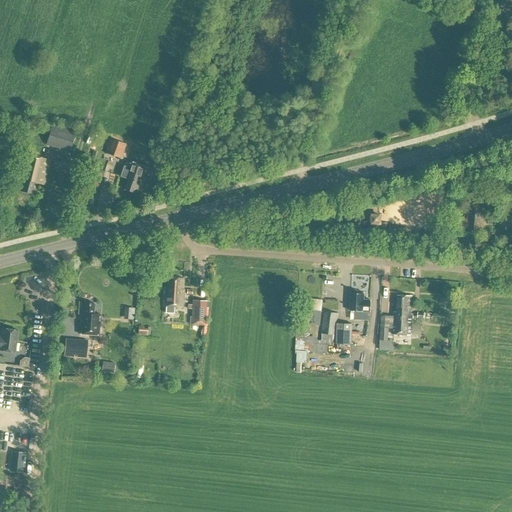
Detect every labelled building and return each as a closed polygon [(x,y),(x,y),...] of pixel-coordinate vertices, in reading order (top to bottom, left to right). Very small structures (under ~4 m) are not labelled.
[(60,123),(59,128),(51,125),(45,146),(70,153),(76,133),(75,133),(76,128),(60,123)] [(105,153),(114,157),(121,159),(126,145),(109,139),(105,153)] [(17,181),(17,180),(21,181),(19,191),(31,194),(34,183),(36,184),(44,186),(51,160),(43,158),(27,155),(22,177),(18,176),(18,175),(13,174),(11,180),(17,181)] [(50,177),(69,182),(72,166),(54,161),(50,177)] [(130,162),(128,168),(123,166),(120,176),(125,178),(128,179),(125,190),(133,193),(134,189),(137,190),(144,167),(130,162)] [(482,234),(487,208),(468,205),(467,220),(462,219),(461,229),(468,231),(468,232),(482,234)] [(374,223),(382,222),(380,212),(372,213),(374,223)] [(167,289),(165,289),(163,289),(161,307),(164,307),(163,313),(179,315),(180,309),(181,309),(182,292),(183,279),(168,278),(167,289)] [(365,294),(358,293),(359,292),(357,291),(355,290),(353,291),(353,293),(351,293),(350,311),(354,311),(354,320),(367,321),(368,312),(370,312),(371,301),(364,300),(365,294)] [(410,335),(412,296),(398,296),(397,312),(394,312),(394,317),(394,329),(393,335),(410,335)] [(192,300),(191,325),(205,326),(206,301),(192,300)] [(100,336),(101,316),(97,315),(93,315),(94,304),(80,303),(79,314),(81,314),(80,334),(80,335),(94,336),(94,335),(95,335),(100,336)] [(125,317),(135,318),(137,307),(126,306),(125,317)] [(321,312),(299,309),(298,321),(309,322),(309,317),(312,318),(311,325),(320,326),(321,312)] [(336,335),(337,324),(338,314),(324,312),(321,334),(322,334),(321,341),(316,341),(317,338),(309,337),(310,328),(308,328),(309,323),(298,322),(295,353),(296,354),(296,362),(297,362),(296,372),(300,373),(301,363),(305,363),(306,351),(327,353),(328,345),(333,345),(334,335),(336,335)] [(394,329),(394,317),(381,316),(379,350),(393,351),(394,340),(388,340),(389,329),(394,329)] [(338,323),(335,343),(351,344),(352,336),(352,331),(351,331),(352,325),(338,323)] [(143,325),(138,324),(137,334),(147,335),(148,329),(143,328),(143,325)] [(0,336),(0,350),(15,353),(18,331),(2,329),(1,336),(0,336)] [(66,352),(86,353),(87,342),(67,340),(66,352)] [(116,363),(103,361),(102,370),(114,372),(116,363)] [(23,472),(24,452),(12,451),(10,471),(23,472)]
